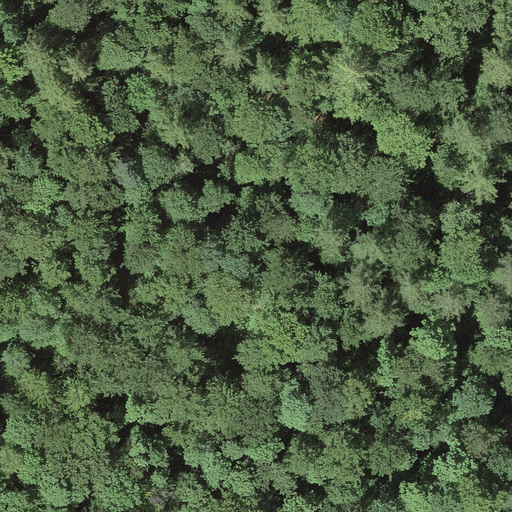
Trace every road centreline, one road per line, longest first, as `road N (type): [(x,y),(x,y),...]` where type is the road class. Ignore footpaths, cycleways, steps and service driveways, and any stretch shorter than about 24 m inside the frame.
road 1 (track): [(0,133),(111,136),(405,188),(511,192)]
road 2 (track): [(400,511),(511,435)]
